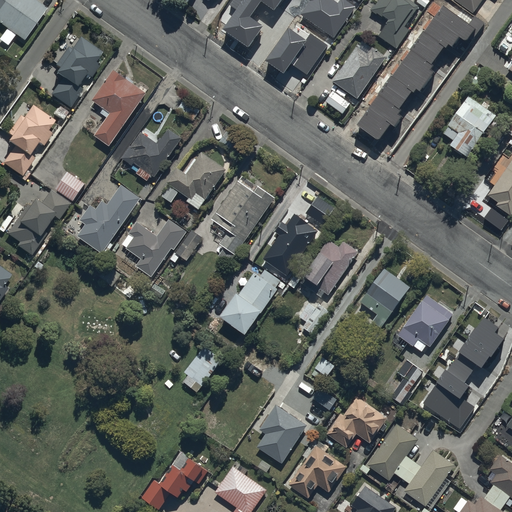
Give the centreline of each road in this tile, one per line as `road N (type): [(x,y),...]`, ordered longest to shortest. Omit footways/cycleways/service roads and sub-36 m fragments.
road 1 (residential): [(511,284),(118,0)]
road 2 (residential): [(74,0),(0,105)]
